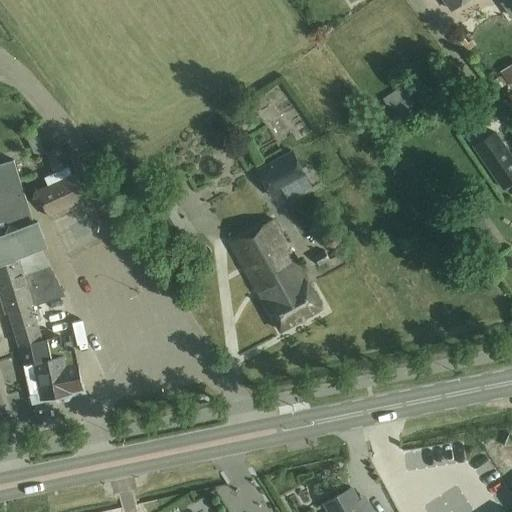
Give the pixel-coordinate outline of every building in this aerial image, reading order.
[(445,0),(452,9),(464,0),(445,0)] [(511,62),(500,71),(509,85),(511,82),(511,62)] [(402,86),(383,98),(394,115),(413,103),(402,86)] [(25,132),(36,158),(46,153),(34,128),(25,132)] [(511,181),(511,156),(495,132),(474,145),(503,188),(511,181)] [(46,152),(55,173),(45,177),(49,185),(37,190),(48,216),(87,199),(75,173),(72,174),(60,146),(46,152)] [(254,173),(268,200),(302,182),(288,155),(254,173)] [(0,235),(34,222),(14,159),(0,163),(0,235)] [(170,192),(148,205),(173,245),(194,232),(185,217),(182,219),(176,209),(179,207),(170,192)] [(484,253),(499,243),(482,217),(467,228),(484,253)] [(274,220),(231,243),(265,304),(265,303),(280,330),(323,307),(308,280),(307,280),(274,220)] [(38,221),(34,222),(0,235),(0,263),(15,258),(15,257),(42,247),(47,245),(38,221)] [(15,258),(0,263),(0,297),(5,314),(9,313),(18,345),(23,364),(24,364),(30,394),(40,392),(41,397),(41,398),(55,395),(59,399),(67,397),(71,392),(83,390),(83,388),(78,363),(77,363),(75,348),(63,351),(60,335),(44,338),(33,305),(36,305),(66,295),(42,247),(15,257),(15,258)] [(315,256),(319,265),(329,260),(325,251),(315,256)] [(329,511),(373,511),(368,503),(362,507),(351,488),(325,503),(329,511)]
